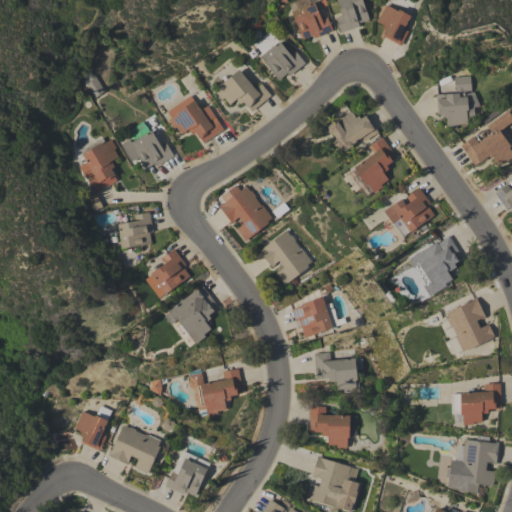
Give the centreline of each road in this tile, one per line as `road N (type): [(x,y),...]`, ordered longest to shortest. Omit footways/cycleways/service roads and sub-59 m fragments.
road 1 (residential): [(227,511),(275,435),(280,390),(270,336),(195,229),(186,200)]
road 2 (residential): [(511,296),(497,248),(377,84),(354,68)]
road 3 (residential): [(186,200),(200,181),(298,117),(332,79),(354,68)]
